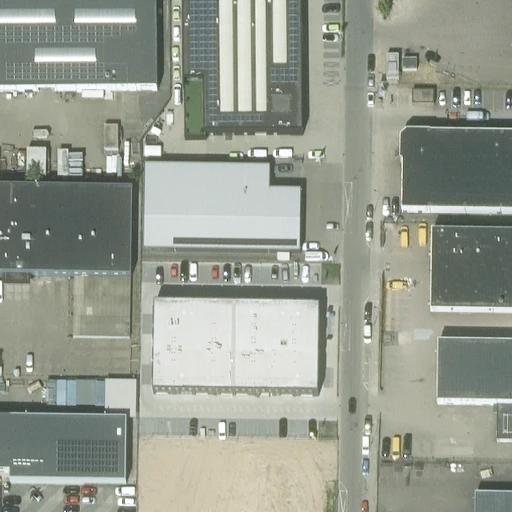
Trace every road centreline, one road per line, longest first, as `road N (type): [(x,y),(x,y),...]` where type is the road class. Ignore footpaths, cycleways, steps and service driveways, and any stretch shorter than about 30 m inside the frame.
road 1 (unclassified): [(352,511),(363,0)]
road 2 (unknown): [(356,319),(511,325)]
